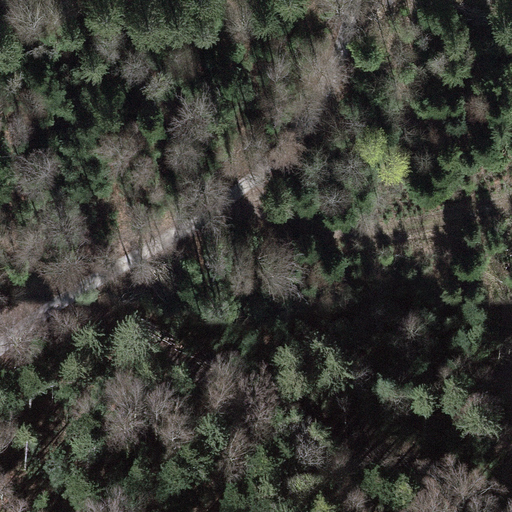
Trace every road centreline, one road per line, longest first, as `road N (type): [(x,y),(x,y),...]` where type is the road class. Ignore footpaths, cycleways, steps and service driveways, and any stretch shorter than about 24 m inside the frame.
road 1 (track): [(0,349),(247,182),(291,142),(338,64),(353,0)]
road 2 (track): [(35,322),(125,344),(200,377),(386,484),(471,511)]
